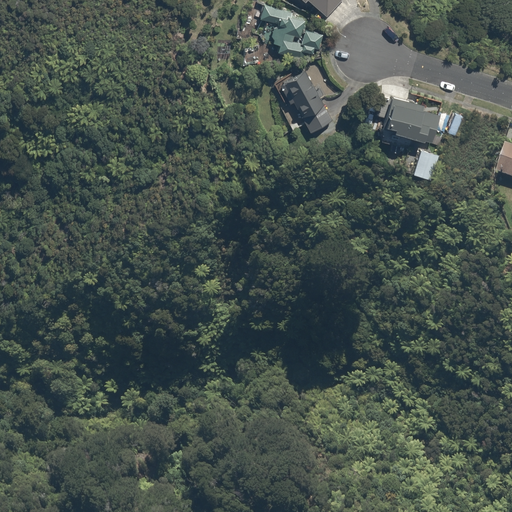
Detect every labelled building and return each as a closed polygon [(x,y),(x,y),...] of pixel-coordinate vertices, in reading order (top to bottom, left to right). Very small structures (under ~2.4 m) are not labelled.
[(334,0),(299,0),(300,0),(308,0),(322,13),(334,0)] [(260,1),(256,17),(271,21),(266,39),(275,42),(273,48),(301,56),(303,50),(310,52),(311,47),(317,49),(322,33),(301,27),(305,14),(260,1)] [(331,118),(301,67),(274,83),(305,134),(331,118)] [(404,148),(408,136),(425,141),(433,114),(419,110),(420,105),(387,95),(377,127),(374,139),(404,148)] [(511,148),(504,147),(496,173),(511,178),(511,148)] [(433,155),(418,150),(411,171),(426,176),(433,155)]
